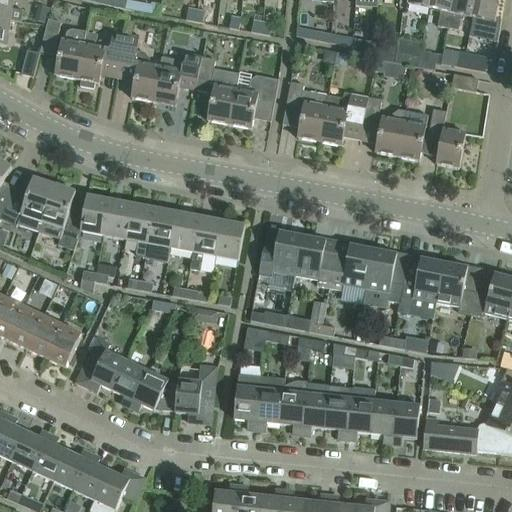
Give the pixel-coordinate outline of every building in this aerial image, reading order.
[(0,0),(0,21),(10,23),(20,24),(22,13),(12,11),(13,0),(0,0)] [(125,11),(126,2),(114,0),(112,9),(125,11)] [(430,11),(432,0),(408,0),(408,6),(430,11)] [(448,31),(454,0),(432,0),(430,11),(441,13),(438,28),(448,31)] [(473,20),(476,0),(454,0),(448,31),(458,33),(462,17),(473,20)] [(476,0),(473,20),(470,33),(490,38),(489,43),(498,44),(501,22),(496,21),(499,0),(476,0)] [(139,5),(126,2),(125,11),(137,13),(139,5)] [(162,7),(161,14),(172,16),(173,9),(162,7)] [(196,24),(198,12),(188,11),(186,23),(196,24)] [(207,14),(198,12),(196,24),(205,26),(207,14)] [(232,19),(229,31),(239,32),(241,20),(232,19)] [(0,48),(6,49),(10,23),(0,21),(0,48)] [(48,22),(42,46),(55,49),(62,25),(48,22)] [(261,37),(263,25),(253,23),(251,35),(261,37)] [(272,26),(263,25),(261,37),(270,38),(272,26)] [(78,82),(85,47),(83,47),(86,34),(81,33),(80,33),(74,32),(70,32),(67,34),(66,37),(65,37),(64,43),(62,43),(55,78),(78,82)] [(329,45),(331,37),(307,32),(305,41),(329,45)] [(85,47),(78,82),(81,83),(80,88),(94,91),(95,85),(99,86),(104,62),(108,62),(109,59),(122,62),(126,37),(113,35),(111,44),(104,43),(100,42),(96,45),(95,49),(85,47)] [(160,70),(149,68),(150,62),(145,55),(142,55),(142,54),(137,53),(140,40),(126,37),(122,62),(134,64),(132,75),(136,76),(132,100),(154,105),(160,70)] [(344,39),(331,37),(329,45),(342,48),(344,39)] [(418,70),(421,54),(423,46),(399,41),(398,49),(395,66),(418,70)] [(372,62),(375,45),(358,42),(355,58),(372,62)] [(190,44),(189,54),(202,56),(204,47),(190,44)] [(395,66),(398,49),(375,45),(372,62),(395,66)] [(27,52),(21,77),(33,80),(39,56),(27,52)] [(443,58),(421,54),(418,70),(435,74),(436,66),(442,66),(443,58)] [(463,71),(465,56),(457,55),(454,69),(463,71)] [(487,60),(465,56),(463,71),(484,75),(487,60)] [(160,70),(154,105),(175,109),(179,90),(196,93),(203,60),(185,57),(184,64),(162,60),(160,70)] [(203,60),(196,93),(208,95),(206,103),(211,104),(208,123),(230,128),(237,92),(240,77),(214,72),(216,62),(203,60)] [(454,77),(451,90),(476,95),(479,82),(454,77)] [(272,116),(279,82),(256,78),(251,82),(248,95),(237,92),(230,128),(251,132),(255,113),(272,116)] [(320,145),(329,98),(303,93),(304,87),(291,85),(284,119),(301,122),(298,140),(320,145)] [(364,124),(369,100),(344,95),(343,100),(329,98),(320,145),(342,149),(345,130),(363,133),(363,132),(364,124)] [(382,102),(369,100),(364,124),(377,127),(382,102)] [(398,159),(406,114),(399,112),(391,117),(390,122),(382,120),(375,155),(398,159)] [(429,137),(442,139),(443,132),(446,114),(433,112),(429,137)] [(426,129),(417,127),(418,122),(413,115),(406,114),(398,159),(419,164),(426,129)] [(466,136),(443,132),(442,139),(436,167),(459,171),(466,136)] [(0,188),(12,170),(0,162),(0,221),(1,222),(13,196),(0,190),(0,188)] [(39,234),(55,188),(33,181),(26,202),(13,196),(1,222),(16,229),(17,227),(39,234)] [(76,195),(55,188),(39,234),(60,241),(58,247),(74,253),(80,234),(83,222),(68,217),(76,195)] [(103,238),(110,203),(87,199),(83,222),(80,234),(103,238)] [(126,242),(133,207),(110,203),(103,238),(126,242)] [(146,260),(155,211),(133,207),(126,242),(138,244),(136,255),(138,258),(146,260)] [(155,211),(146,260),(169,264),(171,251),(177,215),(155,211)] [(193,255),(200,220),(177,215),(171,251),(193,255)] [(215,259),(222,224),(200,220),(193,255),(190,271),(201,273),(203,257),(215,259)] [(239,263),(245,228),(222,224),(215,259),(239,263)] [(295,279),(303,239),(279,235),(276,248),(265,246),(259,277),(271,280),(272,274),(295,279)] [(330,291),(338,246),(303,239),(295,279),(318,283),(317,289),(330,291)] [(366,292),(374,253),(338,246),(330,291),(342,293),(343,288),(366,292)] [(401,302),(409,257),(396,254),(396,257),(374,253),(366,292),(388,296),(388,300),(401,302)] [(437,305),(444,266),(422,262),(422,259),(409,257),(401,302),(398,315),(411,318),(412,315),(434,319),(437,305)] [(5,262),(0,273),(0,275),(12,280),(18,267),(5,262)] [(471,317),(482,271),(467,268),(466,270),(444,266),(437,305),(459,310),(458,314),(471,317)] [(507,322),(511,303),(511,281),(496,277),(496,275),(482,271),(471,317),(484,320),(485,316),(507,322)] [(95,285),(96,276),(84,274),(81,291),(93,296),(95,285)] [(108,279),(96,276),(95,285),(106,287),(108,279)] [(139,293),(141,284),(129,282),(127,291),(139,293)] [(153,286),(141,284),(139,293),(151,295),(153,286)] [(184,301),(186,292),(174,290),(172,299),(184,301)] [(209,296),(186,292),(184,301),(207,305),(209,296)] [(0,338),(66,371),(82,338),(0,298),(0,338)] [(230,309),(232,300),(219,298),(218,307),(230,309)] [(175,316),(177,307),(153,303),(152,312),(175,316)] [(264,316),(252,314),(250,323),(263,326),(264,316)] [(203,320),(201,330),(221,333),(223,323),(203,320)] [(310,325),(308,334),(321,337),(323,327),(310,325)] [(335,330),(323,327),(321,337),(333,339),(335,330)] [(265,343),(267,334),(254,331),(253,340),(265,343)] [(267,334),(265,343),(288,347),(290,338),(267,334)] [(392,350),(393,341),(381,339),(379,348),(392,350)] [(310,351),(312,342),(300,340),(298,349),(310,351)] [(113,393),(127,364),(107,354),(110,347),(97,341),(76,385),(89,391),(90,390),(98,394),(101,388),(113,393)] [(406,343),(393,341),(392,350),(404,352),(406,343)] [(445,344),(431,341),(430,353),(443,355),(445,344)] [(324,345),(312,342),(310,351),(323,354),(324,345)] [(355,360),(356,351),(344,348),(342,357),(355,360)] [(477,351),(463,350),(462,360),(477,361),(477,351)] [(369,353),(356,351),(355,360),(367,362),(369,353)] [(400,368),(402,359),(389,357),(387,366),(400,368)] [(414,362),(402,359),(400,368),(413,371),(414,362)] [(130,410),(147,374),(127,364),(113,393),(125,399),(121,406),(130,410)] [(445,367),(434,366),(433,378),(444,378),(445,367)] [(213,402),(219,369),(200,368),(200,372),(181,370),(179,383),(178,383),(178,385),(175,414),(175,415),(189,417),(188,424),(197,425),(197,426),(211,428),(213,402)] [(506,386),(496,407),(511,413),(511,373),(508,372),(502,384),(506,386)] [(175,414),(178,385),(168,384),(147,374),(130,410),(139,414),(142,408),(154,413),(155,412),(175,414)] [(239,377),(234,422),(248,424),(247,432),(257,433),(261,392),(262,378),(239,377)] [(262,378),(261,392),(257,433),(266,434),(267,426),(280,427),(284,388),(285,381),(283,380),(262,378)] [(288,386),(284,388),(280,427),(293,428),(292,436),(302,437),(308,385),(308,384),(299,383),(295,383),(288,386)] [(308,385),(302,437),(311,438),(312,430),(326,432),(330,389),(330,387),(308,385)] [(347,442),(353,391),(330,389),(326,432),(338,433),(338,441),(347,442)] [(375,393),(353,391),(347,442),(357,443),(357,435),(371,437),(374,404),(375,393)] [(441,402),(429,401),(428,414),(440,415),(441,402)] [(393,447),(397,406),(374,404),(371,437),(384,438),(383,446),(393,447)] [(420,409),(397,406),(393,447),(402,448),(403,440),(417,441),(420,409)] [(511,413),(496,407),(488,427),(483,426),(481,427),(480,428),(479,430),(437,426),(438,420),(426,419),(423,451),(477,457),(477,454),(511,457),(511,413)] [(0,436),(9,418),(0,414),(0,436)] [(0,458),(12,464),(26,435),(14,429),(17,422),(9,418),(0,436),(0,458)] [(33,474),(50,438),(41,434),(38,440),(26,435),(12,464),(33,474)] [(54,484),(68,454),(56,448),(59,442),(50,438),(33,474),(54,484)] [(74,493),(91,457),(83,453),(79,460),(68,454),(54,484),(74,493)] [(95,503),(109,473),(97,468),(100,461),(91,457),(74,493),(95,503)] [(134,505),(145,481),(132,475),(132,476),(124,473),(121,479),(109,473),(95,503),(90,511),(116,511),(122,499),(134,505)] [(236,511),(239,489),(230,488),(229,495),(215,494),(213,511),(236,511)] [(259,511),(261,499),(248,497),(249,490),(239,489),(236,511),(259,511)] [(18,506),(22,498),(10,493),(7,501),(18,506)] [(282,511),(285,494),(275,493),(274,500),(261,499),(259,511),(282,511)] [(305,511),(307,504),(293,502),(294,495),(285,494),(282,511),(305,511)] [(34,503),(22,498),(18,506),(30,511),(34,503)] [(328,511),(330,499),(320,498),(320,505),(307,504),(305,511),(328,511)] [(351,511),(352,509),(339,507),(339,500),(330,499),(328,511),(351,511)] [(352,509),(351,511),(388,511),(389,504),(375,503),(375,504),(366,503),(365,510),(352,509)]
